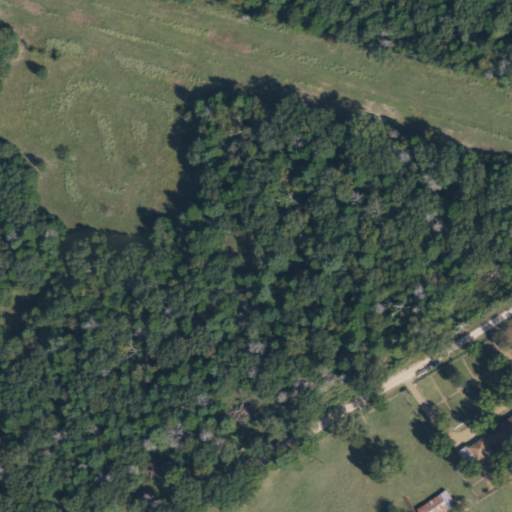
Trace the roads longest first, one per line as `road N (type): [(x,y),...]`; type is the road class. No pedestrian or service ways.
road 1 (residential): [(153,511),(511,301)]
road 2 (residential): [(398,368),(439,419),(458,427),(511,389),(489,315)]
